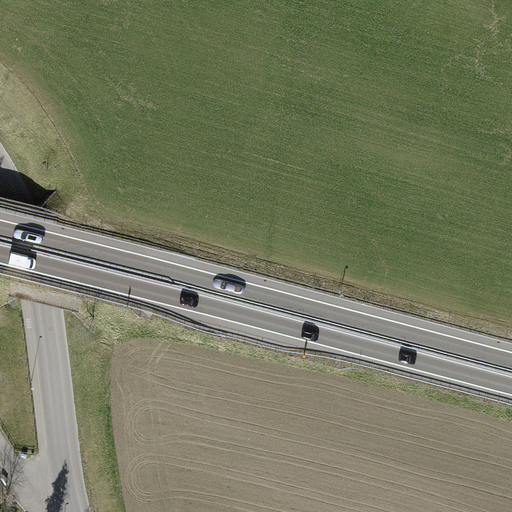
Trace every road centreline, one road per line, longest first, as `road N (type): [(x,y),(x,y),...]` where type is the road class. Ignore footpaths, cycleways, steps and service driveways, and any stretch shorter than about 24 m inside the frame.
road 1 (trunk): [(0,251),(511,387)]
road 2 (trunk): [(511,361),(0,227)]
road 3 (unclassified): [(74,511),(43,305),(0,178)]
